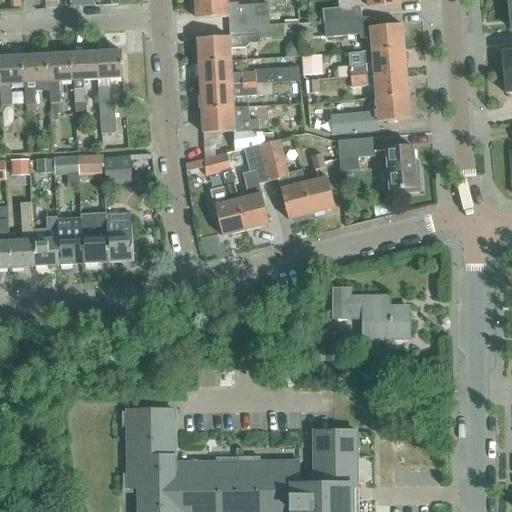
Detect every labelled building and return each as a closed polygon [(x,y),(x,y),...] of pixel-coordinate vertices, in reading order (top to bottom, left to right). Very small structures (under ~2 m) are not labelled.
[(19,0),(9,0),(10,12),(21,12),(19,0)] [(93,0),(81,0),(82,8),(94,7),(93,0)] [(227,19),(227,29),(269,27),(268,5),(238,7),(238,4),(226,5),(225,0),(194,0),(196,21),(227,19)] [(345,0),(339,1),(340,9),(323,11),(324,23),(370,19),(355,20),(355,10),(369,8),(399,6),(398,0),(345,0)] [(361,40),(372,39),(373,53),(404,51),(402,26),(370,29),(370,19),(324,23),(326,39),(360,36),(361,40)] [(197,41),(198,65),(229,63),(228,49),(247,48),(251,45),(262,44),(262,40),(270,39),(269,27),(227,29),(228,39),(197,41)] [(289,45),(284,52),(284,60),(299,59),(298,45),(289,45)] [(351,78),(406,74),(404,51),(373,53),(361,54),(362,66),(350,67),(351,78)] [(109,100),(108,80),(122,79),(120,52),(96,54),(98,81),(101,134),(102,134),(103,145),(113,144),(113,133),(116,133),(114,99),(109,100)] [(511,52),(502,53),(504,74),(511,73),(511,52)] [(96,54),(71,55),(72,82),(74,82),(76,114),(87,113),(85,82),(98,81),(96,54)] [(71,55),(48,57),(49,84),(50,84),(51,105),(51,115),(60,115),(60,104),(61,104),(60,83),(72,82),(71,55)] [(48,57),(22,58),(23,85),(25,85),(35,85),(49,84),(48,57)] [(22,58),(0,59),(0,97),(1,106),(11,105),(10,86),(23,85),(22,58)] [(319,75),(318,58),(302,59),(303,76),(319,75)] [(255,73),(230,74),(229,63),(198,65),(199,88),(230,86),(272,83),(300,82),(299,68),(255,71),(255,73)] [(376,87),(377,100),(408,97),(406,74),(351,78),(352,89),(376,87)] [(304,82),(305,95),(320,94),(319,81),(304,82)] [(199,88),(201,111),(232,110),(232,109),(231,99),(272,97),(272,84),(242,86),(230,86),(199,88)] [(35,85),(25,85),(26,106),(37,105),(35,85)] [(377,100),(378,114),(379,124),(410,121),(408,97),(377,100)] [(235,152),(244,151),(259,147),(265,145),(264,134),(259,134),(259,121),(249,122),(249,108),(232,109),(232,110),(201,111),(202,136),(233,134),(235,152)] [(379,124),(378,114),(368,115),(368,113),(331,117),(332,136),(380,133),(379,124)] [(375,158),(374,139),(338,142),(340,161),(375,158)] [(48,140),(37,140),(38,152),(49,152),(48,140)] [(265,145),(259,147),(268,183),(279,181),(281,190),(281,191),(289,222),(312,216),(304,185),(305,184),(301,172),(289,175),(280,141),(265,145)] [(249,198),(238,200),(245,232),(269,226),(261,195),(259,186),(268,183),(259,147),(244,151),(250,174),(244,176),(249,198)] [(386,150),(389,192),(403,191),(403,195),(420,193),(419,173),(415,173),(413,148),(386,150)] [(203,160),(204,178),(230,171),(226,154),(203,160)] [(318,181),(305,184),(304,185),(312,216),(335,210),(327,179),(323,155),(311,159),(314,172),(316,172),(318,181)] [(76,157),(77,174),(78,177),(102,175),(101,156),(76,157)] [(53,176),(77,174),(76,157),(52,159),(53,173),(53,176)] [(131,158),(104,160),(106,187),(132,185),(131,158)] [(37,174),(53,173),(52,159),(36,160),(37,174)] [(10,161),(11,177),(29,175),(28,160),(10,161)] [(238,200),(228,203),(224,189),(211,193),(215,206),(214,206),(222,238),(245,232),(238,200)] [(8,243),(10,270),(34,269),(32,242),(34,242),(33,230),(31,204),(21,205),(23,242),(10,243),(8,243)] [(0,270),(10,270),(8,243),(10,243),(9,221),(8,208),(0,208),(0,270)] [(104,217),(107,265),(132,263),(129,215),(104,217)] [(57,240),(58,267),(83,266),(81,239),(82,239),(81,217),(71,218),(72,239),(59,240),(57,240)] [(81,239),(83,266),(107,265),(104,217),(94,217),(96,238),(82,239),(81,239)] [(32,242),(34,269),(58,267),(57,240),(59,240),(57,218),(47,219),(47,229),(33,230),(34,242),(32,242)] [(363,318),(362,341),(409,341),(408,309),(385,309),(385,298),(350,298),(350,291),(334,291),(334,321),(352,321),(352,318),(363,318)] [(340,335),(325,335),(325,364),(339,364),(340,335)] [(283,365),(283,367),(283,387),(295,387),(295,365),(283,365)] [(358,432),(335,432),(314,433),(314,468),(300,468),(300,464),(176,465),(175,411),(126,412),(127,491),(137,491),(137,511),(354,511),(354,488),(358,488),(358,432)]
